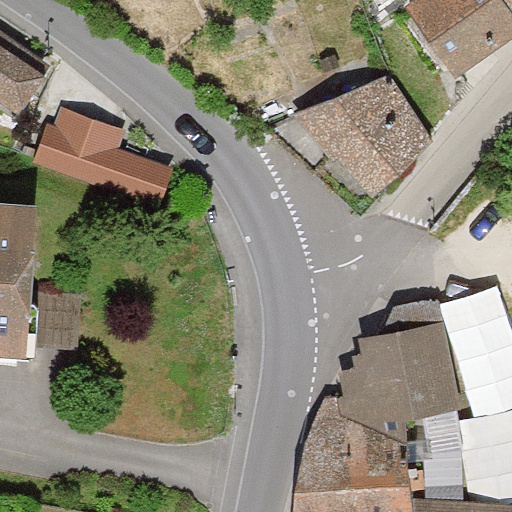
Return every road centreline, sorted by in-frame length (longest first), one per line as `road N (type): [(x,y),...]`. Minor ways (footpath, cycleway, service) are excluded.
road 1 (tertiary): [(30,0),(138,76),(204,139),(247,210),(272,282)]
road 2 (residential): [(272,282),(370,251),(511,88)]
road 3 (tertiary): [(272,282),(275,385),(254,511)]
